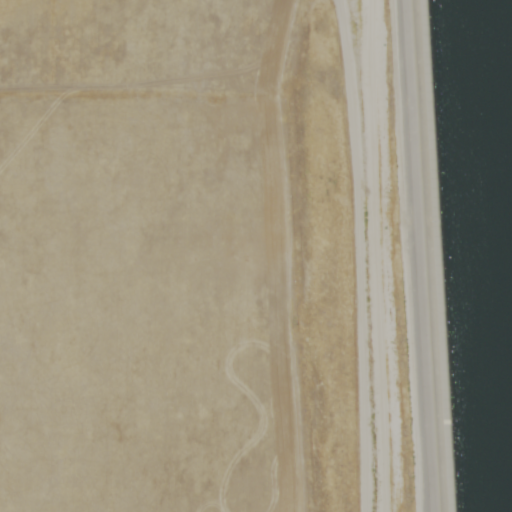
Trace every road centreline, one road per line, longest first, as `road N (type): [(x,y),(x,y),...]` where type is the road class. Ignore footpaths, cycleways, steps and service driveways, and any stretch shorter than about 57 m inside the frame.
road 1 (residential): [(399,0),(432,511)]
road 2 (residential): [(271,105),(0,101)]
